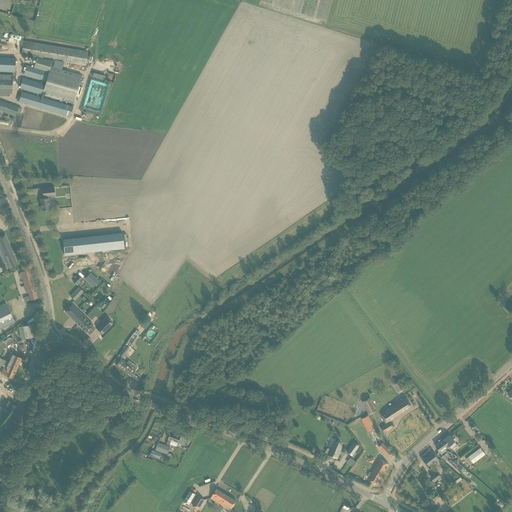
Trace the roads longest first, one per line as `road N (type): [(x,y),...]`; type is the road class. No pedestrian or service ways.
road 1 (tertiary): [(381,503),(278,453),(127,396),(74,347),(44,335)]
road 2 (tertiary): [(381,503),(413,452),(511,365)]
road 3 (tertiary): [(44,335),(47,299),(0,173)]
